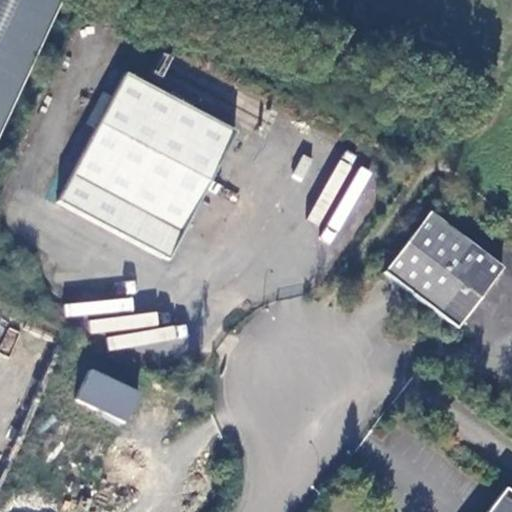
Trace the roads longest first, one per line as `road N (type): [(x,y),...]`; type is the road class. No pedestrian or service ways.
road 1 (track): [(307,350),(367,249),(481,109)]
road 2 (unclassified): [(307,350),(271,511)]
